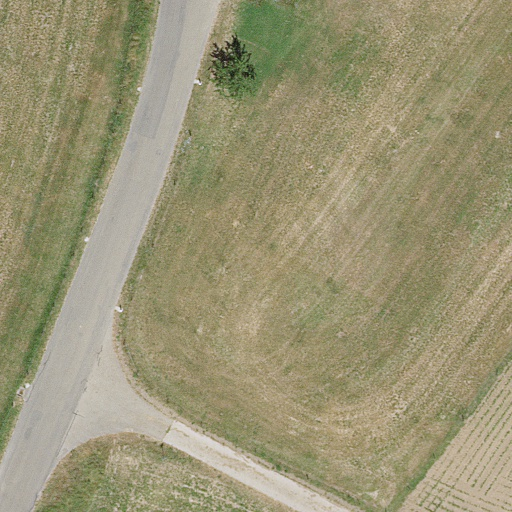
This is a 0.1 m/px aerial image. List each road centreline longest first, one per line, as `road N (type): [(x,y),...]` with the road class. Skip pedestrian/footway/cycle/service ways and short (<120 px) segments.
road 1 (tertiary): [(196,0),(153,167),(8,511)]
road 2 (track): [(63,381),(324,511)]
